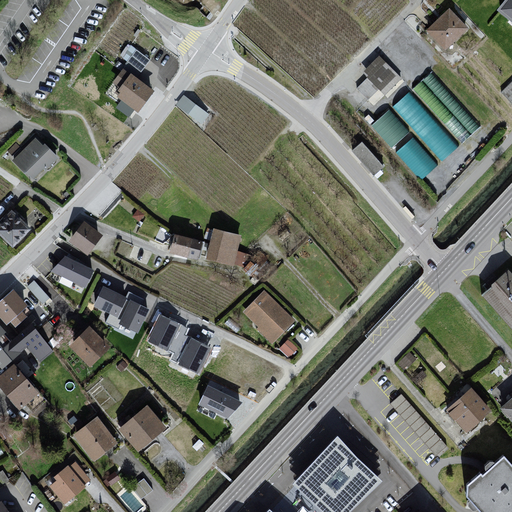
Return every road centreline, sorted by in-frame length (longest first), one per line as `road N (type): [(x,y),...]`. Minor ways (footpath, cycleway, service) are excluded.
road 1 (residential): [(164,511),(414,241)]
road 2 (residential): [(0,284),(151,128),(204,53)]
road 3 (residential): [(414,241),(309,122),(207,48)]
road 4 (secondary): [(218,511),(331,390)]
road 5 (secondary): [(331,390),(444,270)]
road 6 (residential): [(331,390),(437,511)]
road 7 (residential): [(414,241),(511,137)]
road 8 (unknown): [(376,342),(456,434)]
